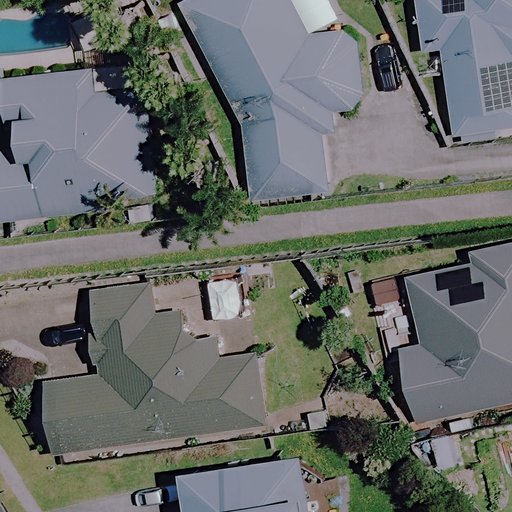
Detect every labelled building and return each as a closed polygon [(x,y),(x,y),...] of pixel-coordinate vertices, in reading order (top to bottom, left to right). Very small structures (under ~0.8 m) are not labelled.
[(307,31),(291,0),(189,0),(184,3),(251,137),(256,198),(328,190),(323,137),(334,130),(335,108),(355,109),(356,43),(307,31)] [(511,0),(417,0),(426,48),(441,46),(457,140),(511,130),(511,0)] [(92,95),(89,69),(2,80),(10,148),(0,148),(0,219),(64,212),(66,230),(161,218),(157,185),(145,89),(92,95)] [(511,241),(471,251),(473,258),(407,273),(423,343),(401,348),(417,422),(511,400),(511,241)] [(151,273),(76,283),(81,319),(97,317),(104,374),(42,382),(52,454),(268,425),(258,352),(221,357),(218,332),(186,336),(182,310),(157,313),(151,273)] [(312,511),(303,453),(186,471),(192,511),(312,511)]
